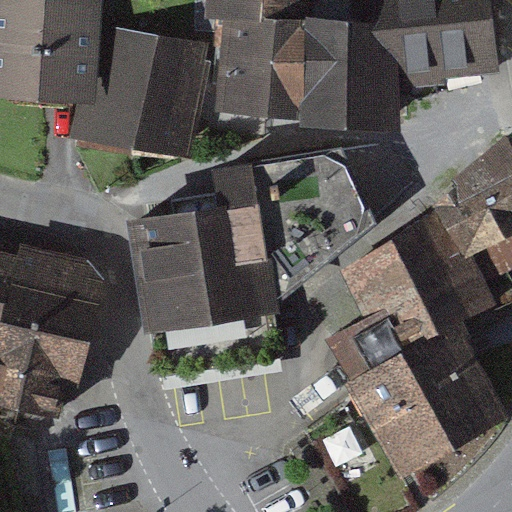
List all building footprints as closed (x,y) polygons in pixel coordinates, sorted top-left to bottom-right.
[(17,0),(0,0),(0,7),(0,104),(85,115),(95,36),(98,10),(17,0)] [(383,34),(310,30),(311,0),(213,0),(212,30),(236,32),(230,127),(392,137),(395,86),(383,34)] [(497,0),(381,0),(383,34),(395,86),(502,81),(497,0)] [(85,115),(82,145),(195,159),(208,50),(95,36),(85,115)] [(449,226),(481,288),(511,273),(511,155),(507,143),(437,202),(449,226)] [(253,181),(260,219),(273,307),(368,231),(339,166),(253,181)] [(132,238),(153,376),(280,357),(273,307),(260,219),(132,238)] [(332,352),(364,395),(456,344),(491,309),(481,288),(449,226),(342,280),(368,332),(332,352)] [(66,383),(82,386),(102,294),(83,265),(0,247),(0,402),(60,415),(66,383)] [(354,401),(401,484),(502,427),(456,344),(364,395),(354,401)]
